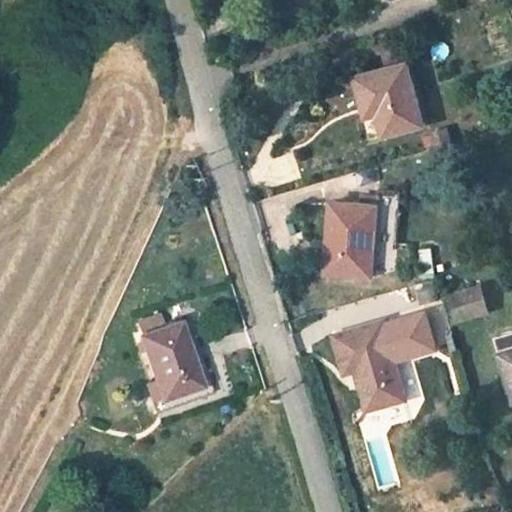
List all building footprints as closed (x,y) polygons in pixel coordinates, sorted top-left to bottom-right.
[(400,30),(380,35),(388,68),(409,62),(400,30)] [(388,68),(357,76),(364,104),(377,100),(380,113),(386,135),(426,124),(409,62),(388,68)] [(377,100),(364,104),(368,116),(380,113),(377,100)] [(449,126),(431,131),(436,146),(453,141),(449,126)] [(380,195),(363,193),(361,205),(379,206),(380,195)] [(361,205),(333,202),(327,272),(372,277),(379,206),(361,205)] [(433,247),(420,249),(423,276),(436,275),(433,247)] [(433,282),(406,291),(411,306),(438,298),(433,282)] [(482,285),(447,294),(455,322),(490,312),(482,285)] [(426,313),(385,325),(395,360),(436,349),(426,313)] [(158,318),(142,324),(147,336),(163,330),(158,318)] [(384,321),(337,334),(348,371),(364,367),(375,406),(405,398),(395,360),(385,325),(384,321)] [(147,336),(143,337),(157,378),(165,399),(201,386),(184,337),(179,325),(163,330),(147,336)] [(511,330),(497,335),(496,335),(511,389),(511,330)] [(192,334),(184,337),(201,386),(210,383),(192,334)] [(157,378),(136,387),(147,415),(168,408),(165,399),(157,378)] [(210,383),(201,386),(165,399),(168,408),(213,393),(210,383)]
